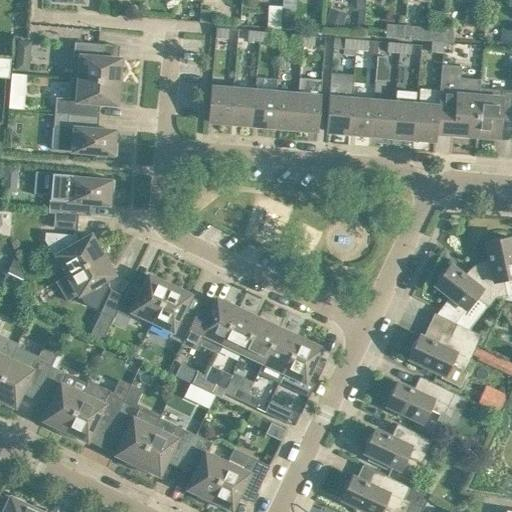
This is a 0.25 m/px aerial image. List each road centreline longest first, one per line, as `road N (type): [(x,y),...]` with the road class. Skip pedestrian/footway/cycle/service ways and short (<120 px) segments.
road 1 (residential): [(364,327),(168,234),(161,217),(165,152)]
road 2 (residential): [(429,191),(397,166),(165,152)]
road 3 (residential): [(279,511),(364,327)]
road 4 (residential): [(0,445),(138,511)]
road 5 (residential): [(364,327),(429,191)]
